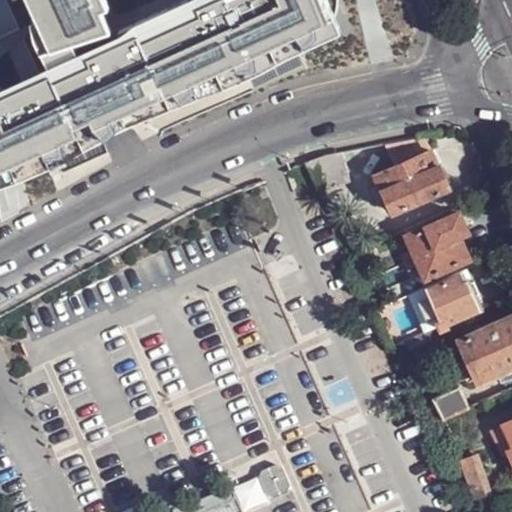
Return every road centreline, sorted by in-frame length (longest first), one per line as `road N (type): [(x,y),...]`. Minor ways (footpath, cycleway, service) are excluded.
road 1 (tertiary): [(0,268),(255,134),(323,111),(457,88)]
road 2 (unclassified): [(457,88),(511,197)]
